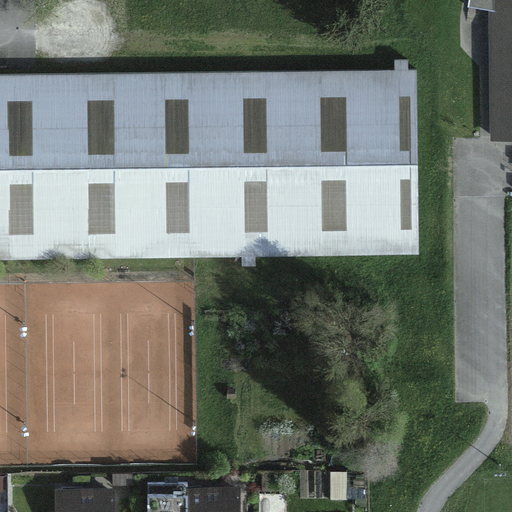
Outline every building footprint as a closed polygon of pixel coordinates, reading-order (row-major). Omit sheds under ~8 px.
[(489,7),(490,138),(511,137),(511,0),(467,0),(467,3),(489,7)] [(0,256),(242,253),(242,263),(256,263),(256,254),(419,251),(417,65),(408,65),(408,55),(394,55),(394,65),(0,70),(0,256)] [(113,482),(133,482),(133,472),(113,472),(113,482)] [(240,511),(239,482),(188,483),(188,479),(147,480),(147,511),(240,511)] [(60,492),(60,511),(112,511),(113,491),(60,492)] [(284,511),(284,495),(257,495),(256,511),(284,511)]
